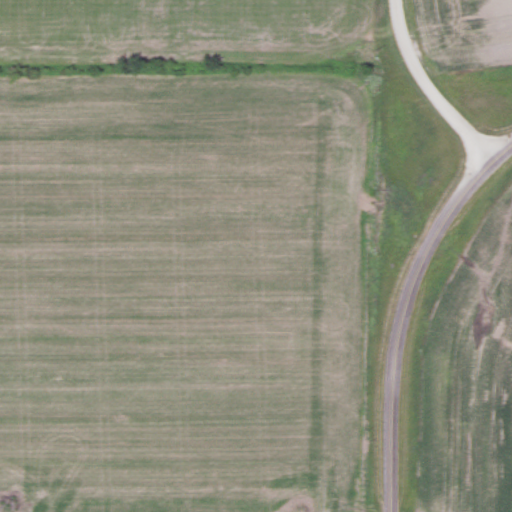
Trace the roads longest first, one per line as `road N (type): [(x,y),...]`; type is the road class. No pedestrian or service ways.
road 1 (residential): [(511,144),(467,186),(408,280),(387,377),(383,511)]
road 2 (residential): [(490,165),(404,61),(390,0)]
